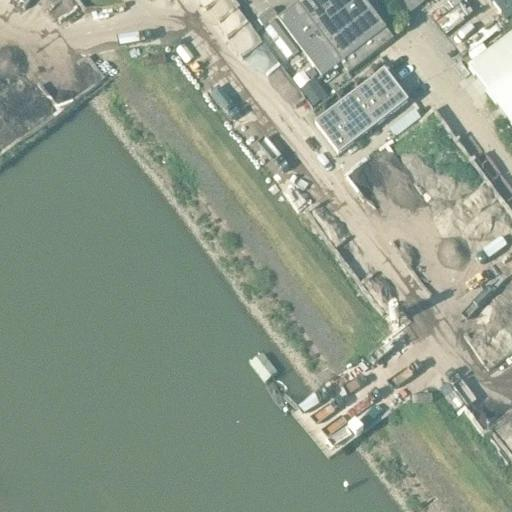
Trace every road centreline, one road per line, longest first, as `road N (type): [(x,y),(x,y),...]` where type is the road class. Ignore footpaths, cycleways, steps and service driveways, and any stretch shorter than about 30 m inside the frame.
road 1 (unknown): [(164,13),(288,125),(448,344),(480,373),(511,384)]
road 2 (unclassified): [(511,180),(408,37)]
road 3 (unknown): [(0,14),(60,29),(164,13)]
